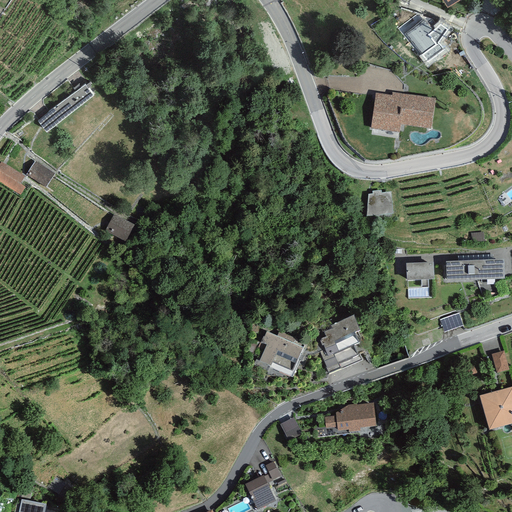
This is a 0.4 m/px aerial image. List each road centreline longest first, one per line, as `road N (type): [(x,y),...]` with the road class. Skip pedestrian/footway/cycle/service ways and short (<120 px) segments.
road 1 (tertiary): [(511,48),(485,24),(467,40),(500,105),(495,145),(371,173),(333,151),(269,0)]
road 2 (tertiary): [(195,511),(224,491),(270,418),(511,323)]
road 3 (tertiary): [(157,0),(0,132)]
